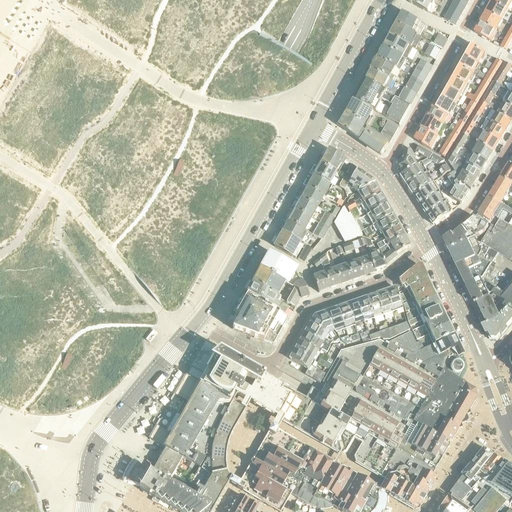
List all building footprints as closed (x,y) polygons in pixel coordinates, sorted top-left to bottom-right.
[(428,13),(434,0),(410,0),(409,3),(428,13)] [(460,0),(454,0),(452,4),(464,9),(468,4),(460,0)] [(511,0),(492,0),(492,1),(508,10),(511,2),(511,0)] [(492,1),(486,12),(502,21),(508,10),(492,1)] [(461,15),(464,9),(452,4),(449,10),(461,15)] [(449,10),(447,15),(458,20),(461,15),(449,10)] [(496,31),(502,21),(486,12),(480,22),(496,31)] [(403,13),(397,25),(415,34),(421,23),(403,13)] [(444,20),(452,23),(456,25),(458,20),(447,15),(444,20)] [(493,37),(496,31),(480,22),(474,33),(491,42),(494,38),(493,37)] [(416,35),(415,34),(397,25),(397,26),(396,25),(393,30),(394,31),(391,36),(412,48),(415,43),(413,42),(416,35)] [(435,36),(431,43),(442,49),(450,36),(442,32),(439,38),(435,36)] [(408,56),(412,48),(391,36),(391,37),(390,36),(387,42),(387,43),(385,48),(404,58),(406,59),(408,56)] [(511,40),(506,36),(501,45),(494,42),(493,43),(500,47),(506,50),(511,40)] [(429,45),(424,55),(436,61),(441,52),(429,45)] [(487,54),(470,45),(464,55),(481,64),(487,54)] [(406,60),(404,58),(385,48),(384,48),(383,48),(380,54),(381,54),(378,59),(400,71),(406,60)] [(464,55),(458,66),(475,75),(478,76),(480,72),(477,71),(481,64),(464,55)] [(375,65),(372,70),(393,81),(394,82),(400,71),(378,59),(378,60),(376,59),(374,65),(375,65)] [(421,60),(417,66),(429,72),(432,67),(421,60)] [(485,67),(490,69),(496,73),(502,63),(497,60),(494,65),(488,62),(485,67)] [(506,76),(509,77),(511,79),(511,74),(508,72),(511,66),(505,63),(500,72),(506,76)] [(411,77),(423,83),(429,72),(417,66),(411,77)] [(469,85),(475,75),(458,66),(452,76),(469,85)] [(490,69),(484,80),(490,83),(496,73),(490,69)] [(388,89),(393,81),(372,70),(371,72),(370,71),(368,76),(369,76),(366,81),(386,92),(387,88),(388,89)] [(240,98),(235,101),(239,101),(243,101),(249,101),(254,101),(260,100),(265,99),(268,98),(274,96),(280,94),(284,92),(287,91),(277,92),(276,93),(275,93),(273,93),(272,93),(271,92),(270,92),(268,90),(264,71),(252,74),(254,83),(253,83),(252,84),(251,85),(250,86),(250,88),(249,89),(249,90),(249,91),(250,92),(246,93),(246,94),(246,95),(245,97),(243,98),(240,98)] [(502,83),(506,76),(500,72),(494,82),(500,86),(504,88),(506,85),(502,83)] [(465,92),(469,85),(452,76),(447,86),(462,95),(464,92),(465,92)] [(411,77),(405,88),(417,95),(423,83),(411,77)] [(484,93),(490,83),(484,80),(478,90),(484,93)] [(356,96),(352,99),(355,101),(373,111),(377,113),(381,104),(379,103),(381,99),(393,105),(387,115),(390,117),(389,119),(400,125),(401,123),(411,106),(397,98),(386,92),(366,81),(365,82),(366,83),(358,96),(358,97),(356,96)] [(494,82),(488,92),(494,96),(500,86),(494,82)] [(463,96),(462,95),(447,86),(441,97),(456,105),(457,106),(463,96)] [(417,95),(405,88),(404,87),(398,99),(411,106),(417,95)] [(466,97),(472,100),(477,104),(484,93),(478,90),(474,96),(469,93),(466,97)] [(486,106),(496,112),(498,108),(490,103),(494,96),(488,92),(481,103),(486,106)] [(511,93),(509,92),(503,102),(511,106),(511,93)] [(441,97),(435,108),(450,116),(456,105),(441,97)] [(471,114),(477,104),(472,100),(468,107),(464,104),(461,108),(465,111),(471,114)] [(348,115),(341,127),(357,139),(358,138),(362,141),(361,142),(381,156),(389,145),(392,138),(395,133),(398,128),(388,122),(385,127),(382,132),(379,138),(368,131),(366,133),(362,130),(365,125),(373,111),(355,101),(348,115)] [(511,106),(503,102),(497,112),(511,121),(511,106)] [(479,106),(475,113),(480,116),(486,106),(481,103),(479,106)] [(449,117),(450,116),(435,108),(433,107),(427,117),(444,126),(446,122),(445,122),(448,116),(449,117)] [(455,119),(459,121),(465,124),(471,114),(465,111),(462,116),(458,114),(455,119)] [(511,121),(497,112),(491,122),(506,131),(511,121)] [(469,123),(474,126),(480,116),(475,113),(469,123)] [(444,127),(444,126),(427,117),(421,127),(437,136),(443,126),(444,127)] [(453,131),(458,134),(465,124),(459,121),(455,127),(451,124),(449,129),(453,131)] [(500,142),(506,131),(491,122),(485,133),(500,142)] [(469,123),(462,133),(468,137),(472,129),(479,134),(478,136),(480,136),(476,142),(478,143),(493,152),(500,142),(485,133),(474,126),(469,123)] [(437,136),(421,127),(414,140),(422,144),(422,145),(431,151),(433,151),(435,147),(434,146),(435,143),(434,143),(437,136)] [(453,131),(447,142),(452,145),(458,134),(453,131)] [(456,144),(462,147),(468,137),(462,133),(456,144)] [(439,155),(444,158),(452,145),(447,142),(443,148),(438,146),(435,152),(439,155)] [(493,152),(478,143),(472,153),(473,154),(487,162),(493,152)] [(456,144),(450,154),(456,158),(456,157),(455,157),(460,150),(461,147),(462,147),(456,144)] [(416,152),(427,159),(429,160),(432,155),(419,147),(416,152)] [(342,166),(345,161),(342,159),(328,151),(327,152),(326,151),(326,150),(325,150),(322,157),(322,156),(324,157),(319,166),(336,174),(336,173),(337,174),(342,166)] [(397,171),(401,176),(419,164),(411,150),(409,151),(408,151),(397,171)] [(450,166),(454,172),(453,173),(458,181),(459,182),(471,189),(481,173),(467,164),(463,162),(460,167),(454,165),(455,163),(454,162),(456,158),(450,154),(446,159),(450,166)] [(473,154),(467,164),(481,173),(487,162),(473,154)] [(444,161),(432,155),(429,160),(427,159),(419,164),(401,176),(407,186),(427,173),(423,167),(432,162),(438,166),(444,162),(444,161)] [(350,164),(342,178),(349,183),(357,169),(350,164)] [(511,184),(511,165),(509,164),(508,164),(500,177),(511,184)] [(319,166),(313,177),(329,186),(336,174),(319,166)] [(451,172),(447,166),(438,171),(442,177),(451,172)] [(366,176),(357,169),(349,183),(348,185),(352,187),(351,189),(358,194),(375,185),(374,183),(372,182),(373,181),(366,176)] [(433,183),(427,173),(407,186),(413,195),(430,184),(430,185),(433,183)] [(452,186),(458,181),(453,173),(447,177),(452,186)] [(313,177),(307,188),(323,197),(327,190),(329,191),(331,187),(329,186),(313,177)] [(511,186),(511,184),(500,177),(488,197),(509,210),(509,208),(501,203),(509,190),(511,192),(511,186)] [(339,187),(344,190),(345,190),(348,185),(349,183),(342,178),(338,185),(340,186),(339,187)] [(452,186),(455,190),(450,198),(460,204),(464,200),(466,197),(470,191),(458,184),(459,182),(458,181),(452,186)] [(413,195),(420,206),(437,195),(430,185),(430,184),(413,195)] [(381,195),(375,185),(358,194),(361,199),(353,203),(353,202),(346,206),(346,207),(349,213),(355,210),(362,206),(364,204),(381,195)] [(307,188),(300,200),(317,209),(323,197),(307,188)] [(426,215),(446,202),(440,193),(437,195),(420,206),(426,215)] [(387,205),(381,195),(364,204),(370,214),(387,205)] [(507,212),(509,210),(488,197),(478,214),(478,215),(490,222),(499,207),(507,212)] [(300,200),(294,211),(310,220),(317,209),(300,200)] [(453,211),(446,202),(426,215),(431,222),(433,225),(450,214),(453,211)] [(392,216),(387,205),(370,214),(367,216),(373,226),(375,225),(392,216)] [(324,213),(334,218),(339,209),(335,207),(330,216),(325,213),(324,213)] [(354,223),(350,214),(347,215),(344,208),(342,210),(334,225),(343,243),(362,237),(354,223)] [(354,223),(359,221),(360,220),(355,210),(349,213),(350,214),(354,223)] [(294,211),(288,222),(304,232),(310,220),(294,211)] [(318,224),(321,226),(328,230),(334,218),(324,213),(318,224)] [(398,226),(392,216),(375,225),(381,236),(398,226)] [(483,234),(485,231),(488,227),(474,218),(446,242),(445,244),(448,250),(469,241),(468,240),(474,236),(476,237),(483,234)] [(500,219),(495,227),(504,233),(509,225),(500,219)] [(359,221),(354,223),(360,233),(362,232),(364,231),(359,221)] [(281,233),(296,242),(298,243),(304,232),(288,222),(281,233)] [(511,226),(509,225),(504,233),(494,248),(478,256),(456,267),(474,304),(474,305),(475,305),(489,297),(493,295),(491,294),(494,290),(495,291),(496,290),(494,289),(495,288),(498,284),(490,277),(494,270),(489,267),(494,259),(495,259),(498,254),(511,262),(511,226)] [(495,227),(491,225),(489,228),(486,232),(491,235),(495,227)] [(328,230),(321,226),(319,229),(318,228),(315,233),(316,233),(314,237),(320,241),(323,237),(328,230)] [(404,236),(398,226),(381,236),(384,241),(382,242),(381,241),(376,244),(379,250),(404,236)] [(364,231),(362,232),(365,238),(367,238),(368,236),(371,235),(368,229),(364,231)] [(472,247),(469,241),(448,250),(456,267),(478,256),(491,235),(486,232),(478,247),(477,245),(472,247)] [(299,259),(302,254),(302,253),(301,253),(299,252),(295,250),(298,243),(296,242),(281,233),(278,240),(276,239),(276,238),(272,245),(272,246),(273,245),(275,246),(274,247),(298,260),(298,259),(299,259)] [(404,236),(379,250),(385,266),(397,256),(396,254),(397,253),(402,251),(403,250),(408,247),(409,246),(404,236)] [(363,239),(365,246),(366,249),(372,247),(370,241),(363,239)] [(353,251),(353,249),(351,243),(341,247),(344,254),(353,251)] [(305,246),(305,247),(306,247),(302,254),(299,259),(304,262),(312,249),(312,250),(314,247),(309,244),(308,247),(305,246)] [(339,247),(333,249),(335,256),(341,254),(339,247)] [(385,267),(385,266),(379,250),(375,252),(375,251),(368,253),(374,271),(376,270),(376,271),(380,270),(380,269),(381,268),(384,267),(385,267)] [(357,260),(363,277),(364,277),(371,274),(373,274),(373,273),(375,273),(374,271),(368,253),(367,254),(368,256),(357,260)] [(270,254),(261,270),(288,285),(294,288),(293,288),(296,290),(300,299),(301,299),(308,296),(308,297),(309,296),(305,285),(296,273),(297,270),(270,254)] [(321,263),(320,264),(322,267),(329,265),(327,259),(324,255),(318,260),(321,263)] [(362,277),(363,277),(357,260),(356,258),(352,259),(352,261),(345,264),(352,281),(359,278),(362,278),(362,277)] [(315,268),(320,264),(321,263),(318,260),(312,264),(315,268)] [(334,268),(340,285),(341,285),(348,282),(351,282),(351,281),(352,281),(345,264),(334,268)] [(421,284),(427,281),(425,278),(426,278),(421,266),(417,266),(398,282),(397,283),(396,284),(396,285),(396,286),(397,289),(400,288),(403,287),(405,291),(408,289),(418,284),(421,284)] [(334,268),(323,272),(329,289),(330,289),(337,286),(339,286),(339,285),(340,285),(334,268)] [(253,284),(277,298),(285,284),(288,286),(288,285),(261,270),(253,284)] [(328,289),(329,289),(323,272),(312,276),(318,293),(319,293),(326,290),(328,290),(328,289)] [(136,273),(134,273),(142,283),(160,304),(159,301),(156,277),(155,277),(152,278),(149,278),(147,278),(144,277),(142,275),(141,274),(140,274),(136,273)] [(408,289),(412,298),(422,294),(425,294),(431,291),(430,289),(431,288),(429,283),(428,284),(427,281),(421,284),(418,284),(408,289)] [(503,308),(505,309),(511,313),(511,282),(502,294),(496,290),(495,291),(494,290),(491,294),(493,295),(506,303),(503,308)] [(247,295),(279,314),(288,318),(289,319),(292,314),(276,305),(280,299),(277,298),(253,284),(247,295)] [(389,290),(384,292),(387,298),(387,300),(391,311),(392,313),(396,311),(396,309),(402,307),(395,288),(394,289),(393,287),(388,289),(389,290)] [(296,290),(293,288),(285,303),(295,308),(295,307),(300,300),(300,299),(296,290)] [(381,314),(391,311),(387,300),(387,298),(384,292),(384,291),(379,293),(379,294),(376,295),(378,301),(378,304),(381,314)] [(429,302),(435,299),(435,298),(435,297),(433,292),(432,292),(431,291),(425,294),(422,294),(412,298),(416,307),(426,302),(429,302)] [(373,317),(381,314),(378,304),(378,301),(376,295),(375,295),(374,294),(369,296),(370,297),(367,298),(369,305),(369,307),(373,317)] [(288,318),(279,314),(247,295),(236,315),(237,316),(234,321),(236,322),(232,330),(263,342),(264,341),(273,345),(288,318)] [(493,295),(489,297),(475,305),(480,315),(499,305),(503,308),(506,303),(493,295)] [(363,321),(373,317),(369,307),(369,305),(367,298),(365,299),(365,297),(360,299),(360,300),(357,302),(359,307),(359,310),(363,321)] [(414,308),(418,317),(431,311),(433,311),(439,308),(439,307),(440,306),(437,301),(436,302),(435,299),(429,302),(426,302),(416,307),(414,308)] [(351,304),(347,305),(350,311),(350,314),(353,324),(363,321),(359,310),(359,307),(357,302),(356,302),(356,301),(350,303),(351,304)] [(343,328),(353,324),(350,314),(350,311),(347,305),(346,304),(341,306),(341,307),(338,308),(340,315),(340,317),(343,328)] [(480,315),(485,326),(498,319),(505,309),(503,308),(499,305),(480,315)] [(332,332),(343,328),(340,317),(340,315),(338,308),(337,309),(337,307),(331,309),(332,310),(326,313),(328,319),(328,321),(332,332)] [(431,311),(418,317),(411,320),(407,322),(410,327),(423,320),(425,325),(435,320),(438,320),(444,317),(443,316),(444,315),(442,310),(441,311),(439,308),(433,311),(431,311)] [(497,340),(511,321),(511,313),(505,309),(498,319),(485,326),(491,339),(497,340)] [(328,333),(332,332),(328,321),(328,319),(326,313),(325,313),(325,312),(320,313),(320,315),(315,317),(310,325),(317,328),(318,330),(326,335),(327,336),(328,333)] [(425,325),(430,334),(440,329),(442,329),(448,326),(448,325),(448,324),(446,319),(445,320),(444,317),(438,320),(435,320),(425,325)] [(406,323),(396,326),(399,335),(409,330),(406,323)] [(307,330),(305,333),(311,337),(314,339),(329,348),(331,343),(332,343),(330,341),(329,342),(325,339),(327,336),(326,335),(318,330),(317,328),(310,325),(309,324),(306,329),(307,330)] [(387,330),(391,340),(399,335),(396,326),(387,330)] [(430,334),(434,344),(453,335),(450,328),(449,329),(448,326),(442,329),(440,329),(430,334)] [(387,330),(378,333),(381,339),(382,340),(389,340),(391,340),(387,330)] [(326,398),(309,427),(312,438),(340,454),(345,452),(353,438),(357,440),(362,443),(354,458),(356,463),(385,480),(387,476),(395,474),(406,454),(410,456),(412,452),(404,447),(399,444),(412,422),(442,370),(458,379),(460,375),(461,373),(462,372),(462,371),(463,370),(463,369),(463,368),(463,367),(463,366),(462,365),(462,364),(461,363),(462,363),(458,357),(450,350),(438,356),(435,351),(438,350),(435,343),(434,344),(423,349),(419,351),(416,343),(410,332),(389,343),(388,344),(385,342),(385,344),(379,341),(340,351),(334,362),(329,371),(323,382),(326,383),(332,387),(326,398)] [(145,341),(149,344),(156,336),(152,333),(145,341)] [(302,338),(300,342),(306,346),(308,347),(319,354),(321,350),(326,353),(329,348),(314,339),(311,337),(305,333),(305,334),(304,333),(301,338),(302,338)] [(370,341),(380,339),(381,339),(378,333),(368,337),(370,341)] [(453,335),(435,343),(438,350),(435,351),(438,356),(450,350),(458,357),(463,354),(453,335)] [(191,369),(187,375),(220,394),(226,397),(229,399),(233,393),(245,400),(245,401),(241,406),(246,409),(249,403),(250,403),(276,418),(276,419),(272,426),(278,429),(282,422),(283,421),(312,438),(309,427),(326,398),(332,387),(326,383),(324,386),(320,394),(311,389),(308,394),(305,399),(279,385),(278,383),(277,383),(273,381),(272,381),(265,376),(263,375),(244,364),(242,363),(239,362),(239,360),(237,361),(232,358),(232,356),(230,357),(220,350),(219,351),(204,342),(189,368),(191,369)] [(297,347),(295,350),(301,354),(303,356),(314,362),(319,354),(308,347),(306,346),(300,342),(299,342),(296,346),(297,347)] [(308,370),(305,375),(319,384),(325,374),(311,367),(314,362),(303,356),(301,354),(295,350),(295,351),(294,350),(291,355),(292,356),(290,360),(308,370)] [(319,358),(316,363),(322,367),(329,371),(334,362),(327,358),(325,361),(319,358)] [(442,370),(412,422),(417,425),(448,443),(451,442),(458,430),(461,429),(461,425),(468,423),(466,416),(466,415),(469,415),(469,411),(477,397),(476,395),(478,393),(475,391),(475,389),(458,379),(442,370)] [(156,426),(149,439),(163,447),(166,449),(182,458),(191,463),(195,457),(186,452),(194,439),(196,440),(203,428),(201,427),(204,420),(206,422),(213,409),(211,408),(220,394),(187,375),(186,374),(174,395),(176,397),(176,396),(187,403),(173,428),(174,428),(171,434),(170,433),(156,426)] [(194,439),(186,452),(195,457),(191,463),(191,464),(199,468),(193,478),(192,478),(188,486),(196,491),(193,496),(201,501),(214,508),(217,503),(228,483),(229,484),(236,488),(239,483),(232,479),(231,478),(230,478),(229,477),(228,476),(228,475),(227,474),(227,473),(226,471),(226,468),(226,465),(225,462),(225,459),(226,456),(226,453),(226,450),(227,447),(228,445),(228,442),(229,439),(230,437),(232,434),(233,432),(234,430),(246,409),(241,406),(229,399),(226,397),(220,394),(211,408),(213,409),(206,422),(204,420),(201,427),(203,428),(196,440),(194,439)] [(417,425),(404,447),(412,452),(410,456),(435,470),(442,458),(449,446),(448,443),(417,425)] [(239,483),(236,488),(278,511),(280,511),(290,495),(288,493),(297,478),(298,479),(314,452),(277,431),(278,429),(272,426),(239,483)] [(123,481),(123,482),(126,483),(132,484),(140,486),(142,487),(141,489),(140,489),(140,490),(154,497),(153,498),(158,501),(158,500),(169,506),(179,511),(212,511),(214,508),(201,501),(193,496),(193,497),(190,495),(179,489),(180,487),(176,485),(175,487),(174,486),(175,484),(171,482),(170,484),(168,482),(176,469),(182,458),(166,449),(159,459),(152,473),(150,472),(150,473),(149,475),(148,474),(137,464),(135,461),(134,461),(132,463),(131,465),(129,467),(128,469),(127,472),(126,474),(124,476),(124,478),(123,481)] [(450,494),(460,503),(479,481),(474,478),(479,471),(492,455),(482,449),(470,464),(460,475),(463,477),(450,494)] [(297,478),(288,493),(290,495),(308,506),(310,506),(312,507),(314,508),(316,508),(318,509),(319,509),(321,509),(323,509),(325,509),(327,509),(329,508),(331,508),(333,507),(341,511),(382,511),(383,511),(384,510),(384,509),(385,508),(385,507),(385,506),(386,505),(386,503),(386,501),(386,499),(386,497),(386,495),(386,494),(386,493),(385,493),(379,490),(356,476),(347,471),(345,470),(344,469),(340,467),(337,465),(328,460),(314,452),(298,479),(297,478)] [(385,480),(379,490),(385,493),(385,492),(394,497),(393,498),(412,509),(415,505),(419,507),(420,507),(434,482),(432,476),(435,470),(410,456),(406,454),(395,474),(387,476),(385,480)] [(474,478),(479,481),(480,482),(490,478),(503,462),(502,461),(492,455),(479,471),(474,478)] [(490,478),(480,482),(479,481),(460,503),(471,511),(497,511),(506,503),(510,505),(511,501),(511,467),(503,462),(490,478)] [(27,477),(22,470),(23,473),(24,479),(25,481),(25,483),(24,485),(22,486),(21,486),(18,481),(0,491),(0,505),(3,511),(18,511),(31,505),(33,506),(36,508),(38,510),(38,511),(39,511),(39,507),(37,501),(35,493),(33,490),(31,485),(27,477)] [(448,497),(439,509),(443,511),(471,511),(460,503),(450,494),(448,497)] [(255,511),(257,510),(256,505),(252,503),(251,501),(249,501),(248,499),(246,500),(242,497),(237,498),(235,503),(233,503),(233,505),(233,506),(231,506),(232,508),(229,511),(255,511)] [(510,511),(507,509),(510,505),(506,503),(497,511),(510,511)]
